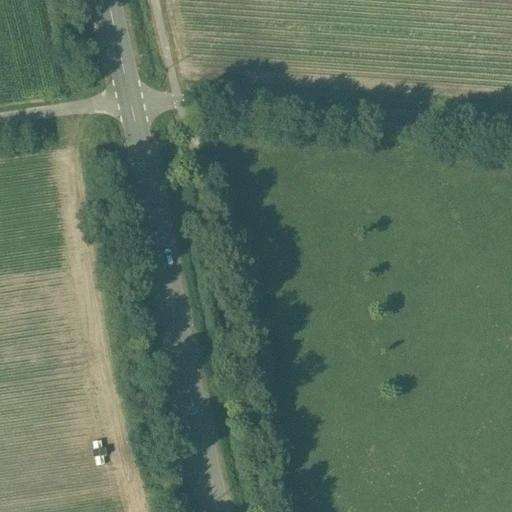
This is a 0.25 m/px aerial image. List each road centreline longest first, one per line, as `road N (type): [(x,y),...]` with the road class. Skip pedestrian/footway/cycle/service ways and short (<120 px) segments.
road 1 (tertiary): [(130,103),(218,511)]
road 2 (unclassified): [(511,122),(130,103)]
road 3 (unclassified): [(130,103),(0,119)]
